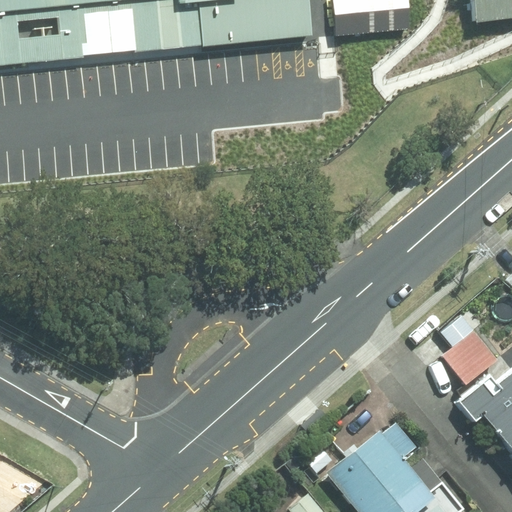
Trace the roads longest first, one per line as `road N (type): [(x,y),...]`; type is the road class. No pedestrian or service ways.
road 1 (secondary): [(157,466),(511,161)]
road 2 (residential): [(0,377),(157,466)]
